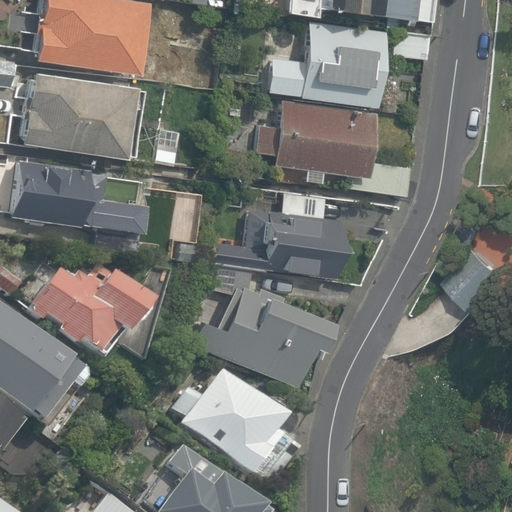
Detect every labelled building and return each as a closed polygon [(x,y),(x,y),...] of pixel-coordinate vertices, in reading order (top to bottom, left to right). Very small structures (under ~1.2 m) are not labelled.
[(138,0),(37,0),(31,57),(130,69),(138,0)] [(416,0),(320,0),(320,7),(414,19),(416,0)] [(383,34),(309,26),(305,63),(270,59),(266,90),(298,94),(297,98),(376,107),(383,34)] [(139,85),(29,70),(20,139),(130,154),(139,85)] [(374,116),(279,104),(271,164),(367,176),(374,116)] [(16,158),(8,217),(81,227),(81,221),(141,229),(145,204),(97,198),(101,174),(88,173),(89,167),(16,158)] [(211,242),(209,262),(332,279),(340,221),(249,209),(244,246),(211,242)] [(475,249),(446,284),(481,313),(510,277),(475,249)] [(22,283),(0,266),(0,293),(9,300),(22,283)] [(71,277),(57,267),(24,314),(40,325),(45,318),(61,330),(57,335),(76,348),(79,344),(98,357),(117,331),(125,337),(148,305),(110,278),(102,289),(76,271),(71,277)] [(202,321),(192,347),(293,386),(319,318),(244,289),(228,330),(202,321)] [(73,361),(0,307),(0,397),(30,419),(73,361)] [(442,309),(389,324),(397,354),(451,338),(442,309)] [(223,369),(178,426),(250,481),(272,453),(265,447),(287,418),(223,369)] [(0,446),(20,421),(0,405),(0,446)] [(188,471),(157,511),(261,511),(263,510),(221,480),(214,489),(188,471)]
